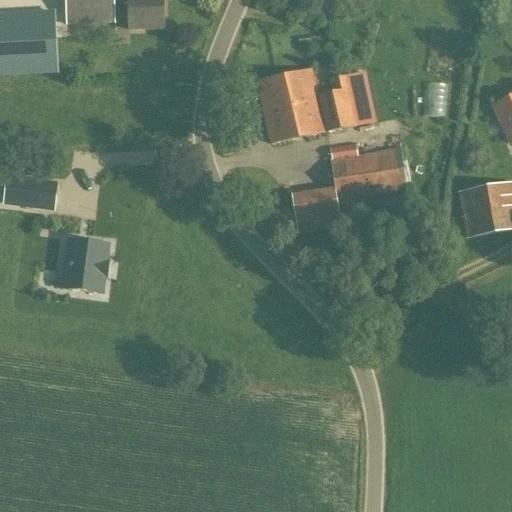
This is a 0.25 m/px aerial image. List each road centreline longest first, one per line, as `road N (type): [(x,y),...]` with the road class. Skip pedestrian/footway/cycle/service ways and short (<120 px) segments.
road 1 (unclassified): [(331,323),(227,210),(207,170),(208,85),(241,0)]
road 2 (unclassified): [(372,511),(370,385),(331,323)]
road 3 (unclassified): [(331,323),(436,287),(511,248)]
